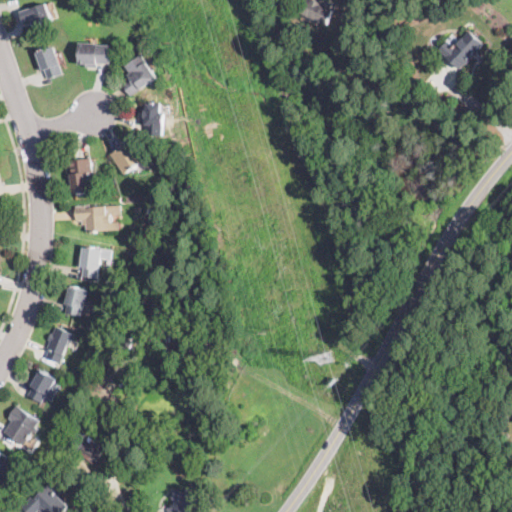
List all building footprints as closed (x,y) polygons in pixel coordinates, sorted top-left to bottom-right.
[(321,0),(323,1),(324,1),(324,0),(329,0),(338,4),(329,25),(305,14),(302,13),(308,0),(321,0)] [(54,20),(34,27),(32,20),(25,22),(21,12),(48,3),(54,20)] [(470,60),(467,64),(466,63),(461,68),(447,56),(448,55),(469,30),(485,43),(470,60)] [(111,49),(111,63),(98,63),(98,67),(87,67),(87,64),(80,64),(80,43),(100,43),(100,44),(111,45),(111,49)] [(48,80),(38,52),(56,45),(66,73),(48,80)] [(139,91),(132,96),(124,84),(131,78),(129,75),(131,73),(126,66),(143,54),(159,77),(139,91)] [(165,129),(164,135),(147,134),(148,125),(142,125),(143,112),(144,102),(164,103),(163,112),(166,112),(165,129)] [(136,141),(139,147),(143,144),(150,155),(147,157),(148,159),(126,174),(112,154),(124,146),(125,148),(136,141)] [(78,194),(74,195),(73,174),(71,160),(93,158),(95,172),(90,172),(93,192),(78,194)] [(92,205),(92,206),(110,205),(110,214),(112,214),(112,219),(113,223),(109,223),(110,231),(88,232),(88,225),(84,225),(84,221),(78,222),(77,206),(92,205)] [(103,257),(102,270),(101,270),(100,278),(83,277),(84,267),(82,267),(84,251),(84,247),(104,248),(103,257)] [(90,302),(86,318),(67,313),(70,304),(67,303),(70,290),(72,285),(93,290),(90,302)] [(98,325),(96,331),(88,329),(90,323),(98,325)] [(77,333),(74,342),(72,341),(64,363),(48,358),(51,349),(49,349),(51,341),(50,340),(52,334),(52,333),(55,334),(57,326),(77,333)] [(139,336),(139,337),(138,339),(134,337),(126,355),(113,349),(120,335),(125,337),(130,326),(141,332),(139,336)] [(167,356),(165,359),(158,352),(165,344),(172,351),(167,356)] [(197,365),(195,368),(175,360),(180,347),(201,355),(197,365)] [(92,367),(88,378),(81,375),(85,364),(92,367)] [(48,399),(46,403),(30,394),(35,386),(33,385),(42,369),(60,378),(48,399)] [(38,431),(37,433),(34,431),(26,445),(13,437),(13,439),(8,435),(8,434),(6,432),(13,420),(10,418),(18,405),(22,408),(41,420),(37,427),(39,429),(38,431)] [(164,435),(157,429),(165,421),(171,427),(164,435)] [(109,455),(99,467),(69,445),(81,430),(105,449),(104,451),(109,455)] [(0,451),(4,454),(8,457),(9,457),(7,461),(14,465),(1,487),(0,486),(0,451)] [(61,498),(70,506),(64,511),(42,511),(41,510),(39,511),(30,511),(24,506),(32,497),(35,500),(54,481),(64,490),(59,495),(61,498)] [(200,492),(205,496),(208,499),(195,511),(167,511),(168,511),(167,510),(174,502),(170,498),(179,488),(184,493),(192,484),(200,492)]
